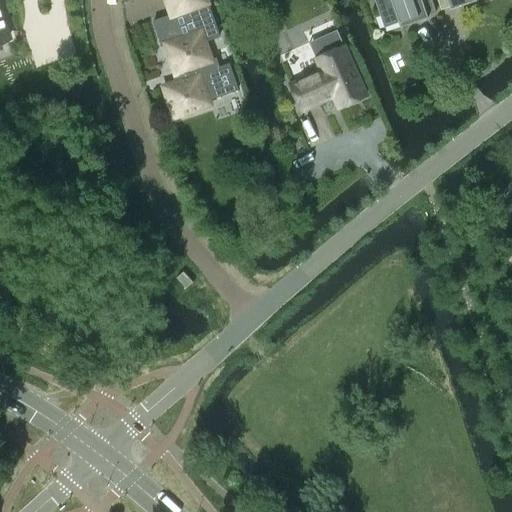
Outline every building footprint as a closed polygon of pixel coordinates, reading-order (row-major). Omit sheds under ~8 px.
[(0,0),(0,41),(9,39),(0,12),(0,0)] [(174,117),(210,105),(208,100),(238,90),(229,64),(219,68),(216,59),(211,60),(205,42),(219,37),(210,9),(206,10),(204,5),(208,4),(206,0),(166,0),(172,15),(153,21),(162,46),(166,45),(178,82),(164,87),(174,117)] [(427,15),(436,12),(431,0),(375,0),(385,27),(399,22),(401,27),(428,17),(427,15)] [(437,0),(441,10),(450,7),(451,9),(477,0),(437,0)] [(319,72),(291,84),(303,110),(331,97),(333,96),(338,107),(366,95),(358,77),(357,78),(352,66),(353,66),(344,47),(316,59),(322,71),(319,72)] [(183,271),(176,278),(186,289),(193,282),(183,271)]
